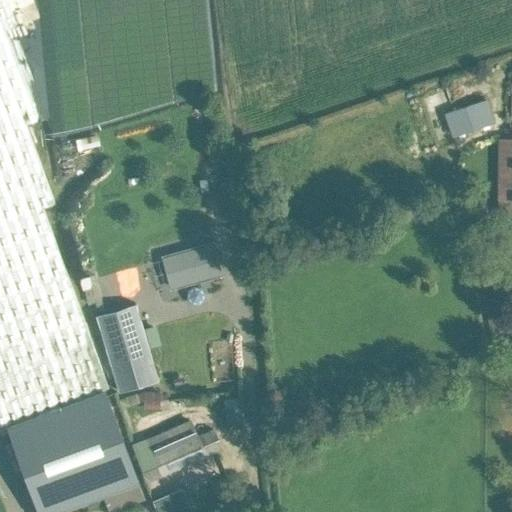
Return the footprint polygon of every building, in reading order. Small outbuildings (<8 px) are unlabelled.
[(0,0),(0,425),(18,419),(61,404),(109,386),(81,307),(79,308),(42,207),(54,202),(25,123),(37,118),(13,51),(4,28),(16,24),(7,0),(0,0)] [(211,240),(160,255),(169,286),(220,271),(211,240)] [(159,379),(136,302),(95,315),(118,391),(159,379)] [(104,389),(8,425),(29,481),(40,511),(55,511),(63,509),(104,494),(138,481),(104,389)] [(191,418),(131,443),(147,481),(223,450),(214,428),(198,435),(191,418)] [(193,511),(190,503),(188,499),(173,505),(169,495),(154,502),(158,511),(193,511)]
